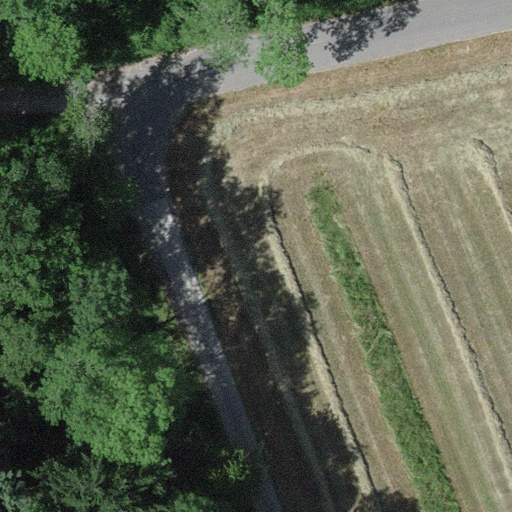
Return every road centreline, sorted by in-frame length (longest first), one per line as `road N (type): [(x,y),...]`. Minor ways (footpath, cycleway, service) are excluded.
road 1 (track): [(134,76),(293,511)]
road 2 (track): [(490,0),(134,76)]
road 3 (track): [(0,107),(134,76)]
